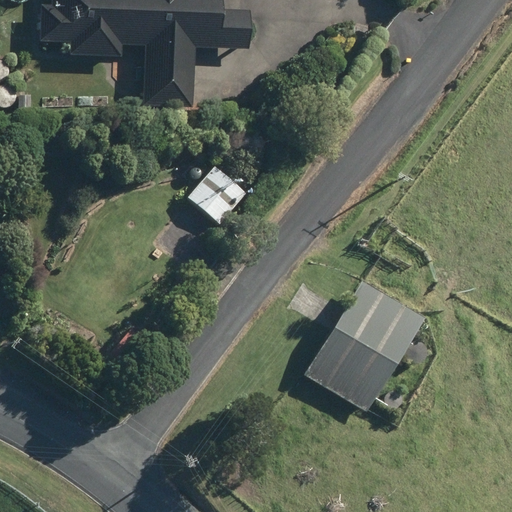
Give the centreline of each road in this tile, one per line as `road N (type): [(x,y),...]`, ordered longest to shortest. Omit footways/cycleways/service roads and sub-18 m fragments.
road 1 (unclassified): [(467,0),(103,475)]
road 2 (unclassified): [(0,409),(103,475)]
